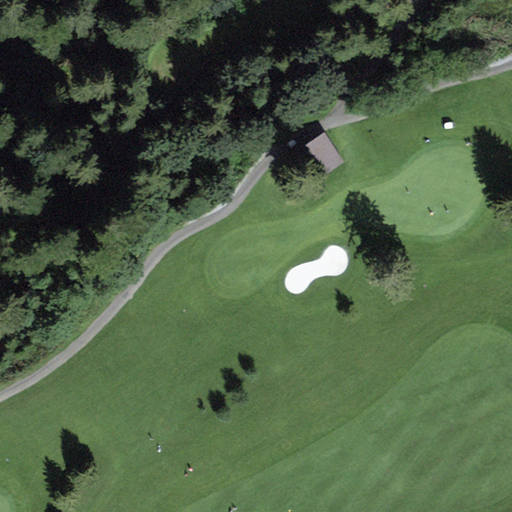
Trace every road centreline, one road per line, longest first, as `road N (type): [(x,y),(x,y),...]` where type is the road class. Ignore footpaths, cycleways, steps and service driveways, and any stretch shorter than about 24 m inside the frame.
road 1 (track): [(511,66),(439,84),(296,138),(221,215),(167,245),(88,336),(0,397)]
road 2 (track): [(426,0),(333,122)]
